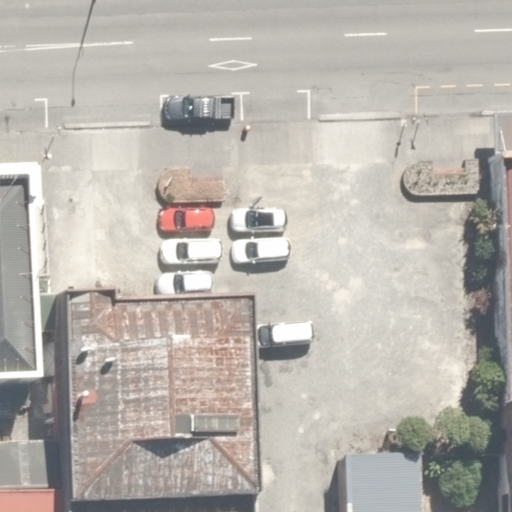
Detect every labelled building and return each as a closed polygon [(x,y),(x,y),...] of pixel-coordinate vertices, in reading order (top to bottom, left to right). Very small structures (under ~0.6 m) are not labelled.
[(511,153),(481,154),(487,397),(511,395),(511,153)] [(9,171),(0,171),(0,386),(21,386),(9,171)] [(44,302),(50,504),(243,498),(237,296),(44,302)] [(486,444),(487,511),(511,511),(511,395),(487,397),(486,444)] [(487,511),(486,444),(332,448),(333,511),(487,511)] [(39,511),(39,495),(0,495),(0,511),(39,511)] [(50,504),(50,511),(243,511),(243,498),(50,504)]
